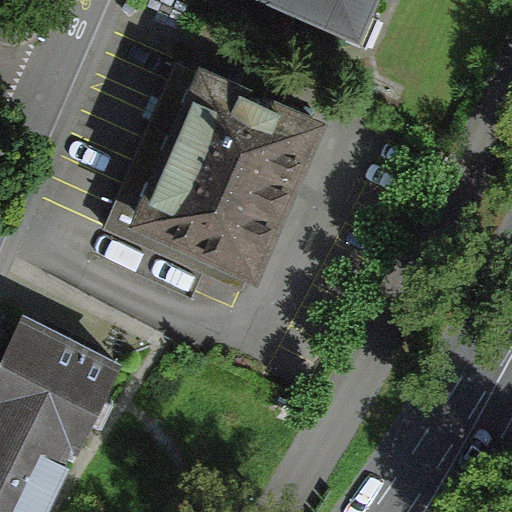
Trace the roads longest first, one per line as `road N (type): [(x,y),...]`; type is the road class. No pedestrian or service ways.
road 1 (primary): [(511,355),(411,511)]
road 2 (residential): [(29,162),(98,0)]
